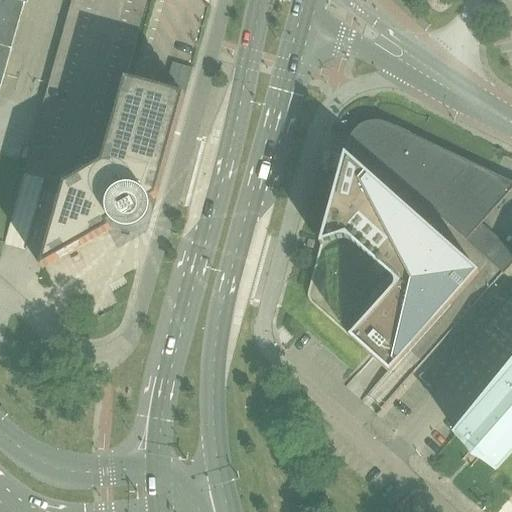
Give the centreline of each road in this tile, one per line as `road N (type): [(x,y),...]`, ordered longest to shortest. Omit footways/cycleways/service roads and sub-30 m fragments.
road 1 (unclassified): [(441,511),(273,356),(263,330),(325,110),(355,84),(403,74)]
road 2 (unclassified): [(224,0),(132,338),(106,357),(78,355),(6,294)]
road 3 (primary): [(219,489),(209,412),(213,330),(303,2)]
road 4 (primary): [(262,0),(165,380),(157,470)]
road 5 (tertiary): [(157,470),(51,468),(0,432)]
road 6 (tertiary): [(453,75),(345,0)]
road 7 (tertiary): [(303,2),(403,74)]
